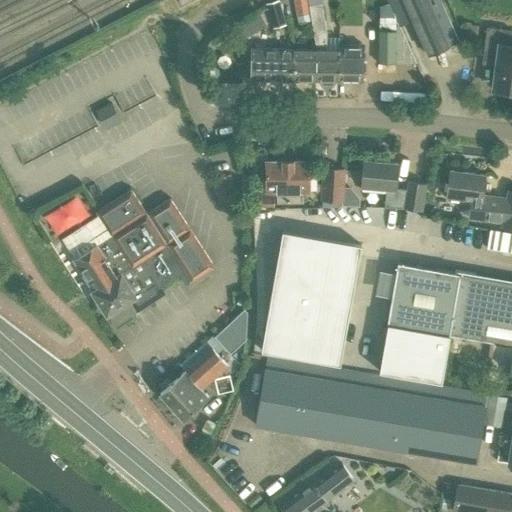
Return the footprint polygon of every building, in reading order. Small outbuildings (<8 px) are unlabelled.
[(338,50),(326,50),(326,29),(322,4),(309,6),(307,0),(293,0),(297,16),(310,14),(316,50),(315,50),(315,81),(320,81),(322,85),(332,85),(334,82),(338,82),(338,50)] [(429,55),(458,42),(439,0),(389,0),(401,26),(413,20),(429,55)] [(273,28),(286,24),(279,1),(266,5),(273,28)] [(379,31),(378,63),(395,64),(416,64),(399,27),(395,27),(395,18),(379,18),(379,31)] [(511,92),(511,91),(511,45),(510,45),(511,31),(511,30),(487,27),(483,58),(496,59),(493,89),(496,90),(496,93),(511,95),(511,92)] [(338,50),(338,82),(362,82),(363,46),(338,46),(338,50)] [(292,81),(293,49),(251,49),(251,80),(292,81)] [(315,81),(315,50),(293,49),(292,81),(315,81)] [(106,127),(120,119),(112,103),(97,111),(106,127)] [(274,203),(288,203),(288,161),(266,162),(266,192),(261,192),(261,191),(250,191),(250,208),(274,207),(274,203)] [(288,161),(288,203),(303,203),(303,193),(310,192),(309,161),(288,161)] [(396,189),(398,164),(363,162),(361,188),(386,190),(384,208),(404,209),(421,211),(425,185),(408,182),(407,190),(396,189)] [(342,202),(344,170),(324,169),(322,201),(342,202)] [(483,195),(485,176),(451,171),(447,197),(465,199),(471,208),(470,218),(503,222),(503,227),(511,228),(511,191),(509,191),(508,199),(483,195)] [(97,301),(106,316),(132,299),(139,310),(161,296),(157,290),(183,273),(189,283),(214,267),(169,199),(146,214),(130,190),(95,213),(98,217),(61,240),(74,260),(74,261),(90,286),(85,290),(93,304),(97,301)] [(45,215),(58,234),(91,211),(78,193),(45,215)] [(511,250),(511,229),(492,227),(489,247),(511,250)] [(282,231),(261,350),(340,364),(361,245),(282,231)] [(387,325),(379,371),(441,382),(449,340),(449,336),(511,346),(511,283),(397,263),(386,325),(387,325)] [(230,355),(244,342),(245,314),(216,339),(230,355)] [(201,390),(228,367),(212,349),(160,394),(182,420),(208,397),(201,390)] [(475,463),(487,394),(267,356),(256,425),(475,463)] [(511,403),(507,403),(503,428),(511,429),(511,442),(508,464),(511,464),(511,403)] [(328,502),(355,482),(342,464),(314,484),(282,508),(284,511),(315,511),(328,503),(328,502)] [(511,511),(511,494),(459,485),(453,511),(511,511)]
